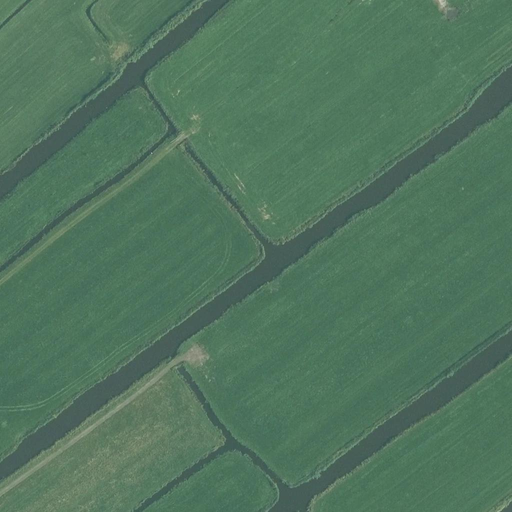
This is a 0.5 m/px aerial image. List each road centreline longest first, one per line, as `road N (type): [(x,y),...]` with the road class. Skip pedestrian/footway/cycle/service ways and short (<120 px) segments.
road 1 (track): [(0,282),(200,127)]
road 2 (track): [(197,355),(173,364),(0,495)]
